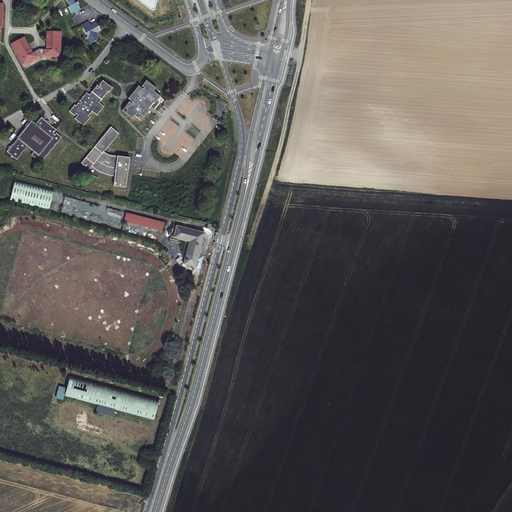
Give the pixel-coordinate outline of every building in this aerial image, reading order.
[(74,0),(64,0),(72,14),(75,12),(76,15),(80,13),(78,11),(81,9),(78,2),(76,3),(74,0)] [(137,0),(150,10),(155,11),(157,0),(137,0)] [(89,21),(82,25),(92,43),(98,39),(96,34),(102,31),(97,22),(91,25),(89,21)] [(22,66),(35,59),(45,56),(60,56),(61,31),(46,31),(45,49),(41,49),(39,49),(36,50),(32,53),(23,37),(10,44),(22,66)] [(75,119),(83,126),(91,118),(89,116),(93,111),(97,115),(104,107),(100,103),(109,92),(110,92),(113,88),(104,80),(100,84),(101,85),(100,87),(98,86),(90,95),(87,93),(80,101),(82,103),(80,104),(78,103),(76,106),(75,105),(69,111),(75,116),(77,114),(78,115),(75,119)] [(141,121),(149,111),(148,110),(154,104),(155,104),(161,97),(154,91),(157,88),(147,80),(143,86),(144,87),(143,88),(139,85),(128,98),(132,102),(131,103),(129,102),(122,110),(132,118),(134,115),(141,121)] [(8,149),(6,152),(16,160),(21,154),(23,151),(23,152),(27,148),(26,147),(27,146),(34,152),(33,153),(31,156),(40,163),(44,158),(45,156),(46,156),(49,153),(48,153),(51,149),(51,150),(54,146),(55,144),(56,144),(61,138),(56,134),(55,136),(53,134),(56,131),(53,128),(52,128),(51,127),(51,126),(49,125),(50,124),(47,122),(47,123),(45,121),(45,120),(43,118),(42,119),(41,118),(36,125),(31,122),(17,139),(13,145),(12,144),(10,147),(10,146),(8,149)] [(103,152),(118,133),(110,127),(81,163),(89,170),(91,167),(93,168),(95,170),(98,171),(100,173),(103,174),(105,175),(108,176),(111,176),(114,177),(113,186),(126,188),(129,158),(117,157),(117,158),(115,157),(113,157),(112,157),(110,156),(109,155),(107,155),(106,154),(105,153),(103,152)] [(55,189),(16,179),(10,201),(49,211),(55,189)] [(70,200),(62,198),(60,205),(69,207),(70,200)] [(124,221),(163,231),(165,222),(127,212),(124,221)] [(177,225),(174,237),(190,241),(184,262),(196,266),(205,232),(177,225)] [(164,397),(73,373),(69,388),(67,396),(100,405),(118,410),(158,421),(164,397)] [(69,388),(61,386),(58,398),(66,400),(67,396),(69,388)] [(165,394),(175,396),(177,391),(167,388),(165,394)] [(118,410),(100,405),(97,413),(116,418),(118,410)]
